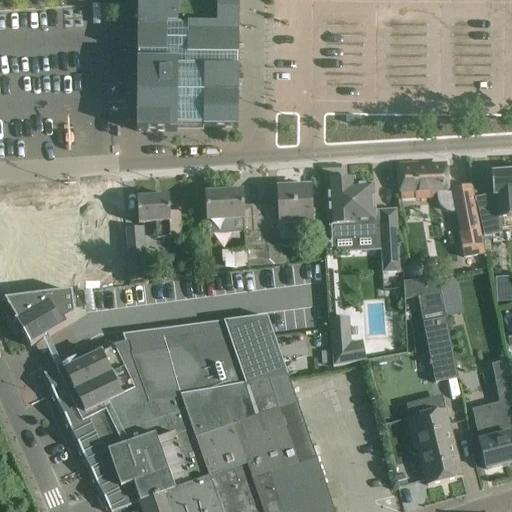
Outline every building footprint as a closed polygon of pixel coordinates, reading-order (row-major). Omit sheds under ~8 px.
[(238,129),(238,0),(137,0),(137,133),(177,133),(177,129),(238,129)] [(451,195),(447,196),(445,167),(419,169),(419,164),(398,165),(400,201),(434,199),(434,203),(436,208),(440,213),(446,216),(455,216),(462,252),(464,263),(486,259),(474,202),(471,186),(450,191),(451,195)] [(484,238),(501,234),(500,221),(511,219),(511,172),(491,174),(493,197),(475,201),(484,238)] [(354,187),(353,180),(327,182),(330,226),(331,241),(357,240),(356,240),(375,239),(375,248),(380,247),(382,271),(400,270),(396,211),(380,212),(380,213),(374,213),(373,186),(354,187)] [(267,222),(270,267),(282,266),(280,249),(292,248),(291,235),(301,235),(300,224),(311,224),(309,189),(306,189),(303,184),(295,190),(279,191),(280,221),(267,222)] [(247,268),(270,267),(267,222),(267,215),(266,206),(251,207),(251,210),(243,210),(242,193),(206,195),(209,237),(228,235),(227,221),(242,220),(244,251),(221,252),(222,264),(225,263),(225,271),(237,270),(247,269),(247,268)] [(170,214),(169,197),(137,200),(138,225),(156,224),(157,240),(181,239),(180,213),(170,214)] [(0,284),(14,283),(15,299),(3,300),(3,302),(4,302),(72,293),(128,286),(124,210),(35,215),(34,211),(18,212),(18,217),(0,217),(0,284)] [(145,255),(143,229),(126,230),(129,274),(130,274),(130,283),(145,282),(143,255),(145,255)] [(409,261),(405,268),(405,276),(412,282),(419,281),(425,274),(424,265),(417,260),(409,261)] [(413,282),(403,283),(404,302),(417,299),(428,352),(435,384),(436,384),(450,381),(457,380),(445,319),(446,319),(439,284),(438,280),(413,282)] [(456,280),(439,284),(446,319),(463,315),(456,280)] [(511,280),(495,281),(497,305),(511,303),(511,280)] [(17,324),(22,334),(23,337),(24,337),(29,346),(31,349),(68,326),(66,322),(75,316),(72,293),(4,302),(9,310),(3,313),(10,325),(15,322),(16,325),(17,324)] [(511,317),(503,321),(508,335),(511,333),(511,317)] [(110,403),(67,424),(97,485),(109,511),(119,511),(140,505),(140,504),(209,480),(196,440),(298,404),(292,389),(290,381),(288,377),(267,318),(122,337),(125,344),(129,343),(132,355),(194,344),(212,392),(113,410),(110,403)] [(348,319),(330,320),(333,368),(367,362),(363,344),(350,346),(348,319)] [(110,403),(113,410),(212,392),(194,344),(132,355),(129,343),(125,344),(85,354),(45,378),(66,422),(110,403)] [(493,412),(473,418),(480,443),(479,443),(486,470),(511,463),(511,443),(510,437),(511,437),(511,387),(510,377),(494,380),(499,404),(492,406),(493,412)] [(334,511),(298,404),(196,440),(209,480),(219,511),(327,511),(332,510),(332,511),(334,511)] [(419,405),(407,408),(410,420),(407,421),(416,453),(418,452),(427,487),(462,478),(445,411),(422,417),(419,405)] [(219,511),(209,480),(140,504),(140,505),(142,511),(219,511)]
